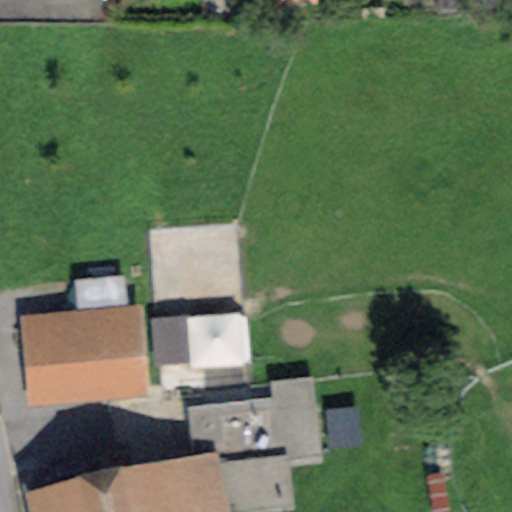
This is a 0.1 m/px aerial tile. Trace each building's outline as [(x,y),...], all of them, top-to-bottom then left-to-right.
[(443,0),(443,9),(496,8),(495,0),(443,0)] [(137,317),(25,328),(32,398),(144,386),(137,317)] [(191,362),(188,322),(156,324),(159,364),(191,362)] [(201,420),(207,470),(286,461),(280,411),(201,420)] [(48,507),(49,511),(218,511),(209,472),(48,507)]
